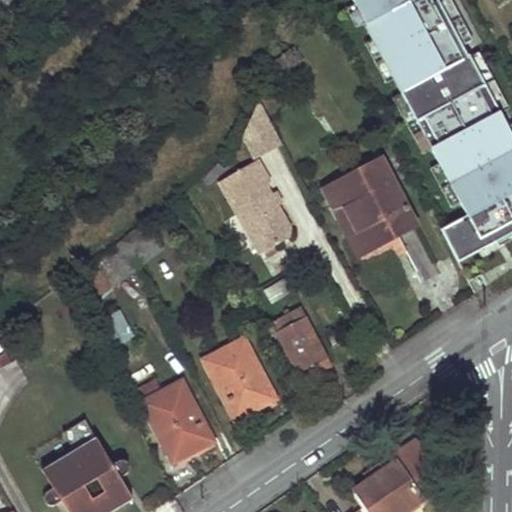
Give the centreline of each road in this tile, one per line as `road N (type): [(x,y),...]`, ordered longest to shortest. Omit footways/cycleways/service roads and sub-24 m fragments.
road 1 (tertiary): [(485,335),(225,511)]
road 2 (residential): [(485,335),(499,360),(496,511)]
